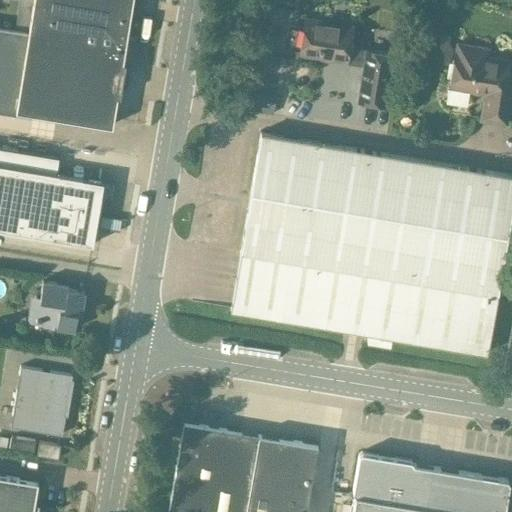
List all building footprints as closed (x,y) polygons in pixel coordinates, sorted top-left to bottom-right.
[(31,0),(26,31),(26,35),(124,51),(131,0),(31,0)] [(15,30),(26,31),(29,14),(18,12),(15,30)] [(289,26),(285,47),(300,50),(300,53),(347,60),(352,27),(306,19),(304,29),(289,26)] [(0,112),(31,117),(31,114),(111,127),(124,51),(26,35),(26,31),(0,27),(0,112)] [(450,88),(447,103),(467,106),(470,91),(482,93),(481,100),(483,100),(479,121),(507,126),(511,98),(511,85),(504,85),(508,61),(487,58),(489,50),(458,45),(457,53),(456,53),(450,88)] [(366,50),(358,101),(385,106),(394,54),(366,50)] [(250,95),(248,109),(273,113),(275,99),(250,95)] [(511,175),(261,133),(231,309),(369,333),(367,343),(390,347),(392,337),(488,353),(509,231),(511,231),(511,175)] [(0,228),(92,244),(103,181),(56,173),(59,157),(0,147),(0,228)] [(81,315),(85,293),(67,290),(68,286),(43,282),(40,299),(35,299),(32,320),(57,324),(56,328),(74,331),(77,314),(81,315)] [(11,425),(62,434),(72,375),(21,366),(11,425)] [(306,511),(318,445),(258,435),(184,422),(168,511),(306,511)] [(39,441),(37,455),(59,458),(61,445),(39,441)] [(429,511),(437,468),(414,464),(411,460),(363,452),(359,455),(353,491),(355,494),(352,511),(429,511)] [(506,480),(437,468),(429,511),(504,511),(509,484),(506,480)] [(0,511),(31,511),(37,482),(0,475),(0,511)]
